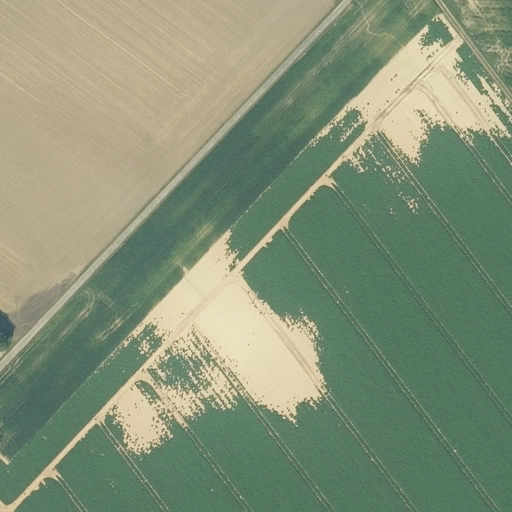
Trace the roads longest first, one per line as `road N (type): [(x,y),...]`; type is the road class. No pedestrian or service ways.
road 1 (track): [(348,0),(0,367)]
road 2 (track): [(511,99),(437,0)]
